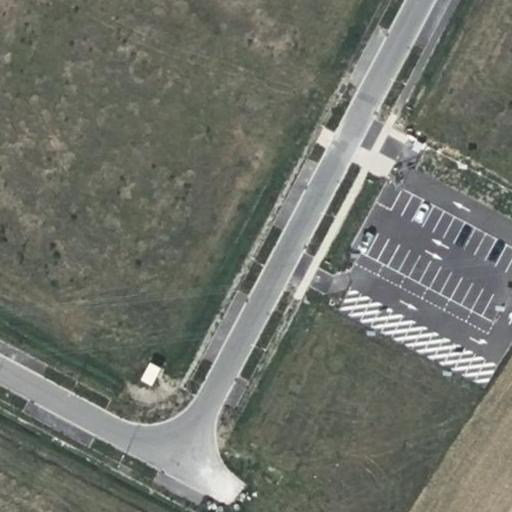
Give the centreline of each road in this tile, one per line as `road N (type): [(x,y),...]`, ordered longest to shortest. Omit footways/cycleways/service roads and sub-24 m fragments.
road 1 (residential): [(422,0),(176,458)]
road 2 (residential): [(176,458),(0,373)]
